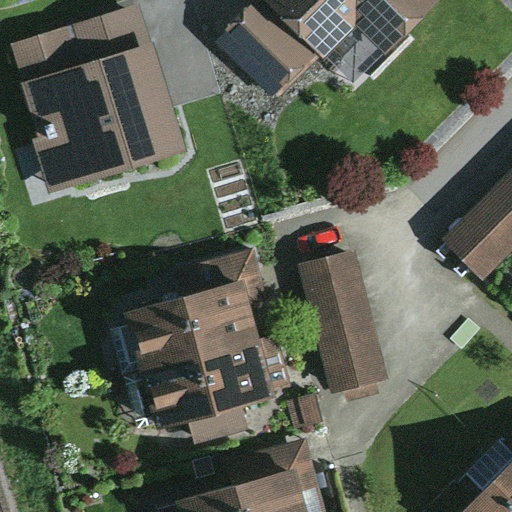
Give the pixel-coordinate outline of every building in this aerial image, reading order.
[(322,56),(267,0),(253,0),(218,35),(279,98),(322,56)] [(267,0),(322,56),(358,22),(387,51),(438,0),(267,0)] [(139,1),(7,42),(51,184),(183,144),(139,1)] [(511,170),(443,239),(483,278),(511,249),(511,170)] [(200,262),(207,288),(243,279),(250,303),(268,299),(254,247),(200,262)] [(354,249),(300,262),(332,390),(344,387),(348,402),(379,394),(375,379),(386,377),(354,249)] [(207,288),(125,310),(141,369),(259,338),(250,303),(243,279),(207,288)] [(279,333),(259,338),(272,389),(292,384),(279,333)] [(259,338),(141,369),(156,424),(188,416),(195,442),(250,428),(244,403),(274,395),(272,389),(259,338)] [(315,393),(287,400),(294,430),(323,423),(315,393)] [(511,511),(511,432),(504,441),(511,448),(511,458),(459,511),(511,511)] [(255,451),(261,474),(295,465),(307,511),(325,511),(306,438),(255,451)] [(261,474),(177,496),(181,511),(308,511),(295,465),(261,474)]
